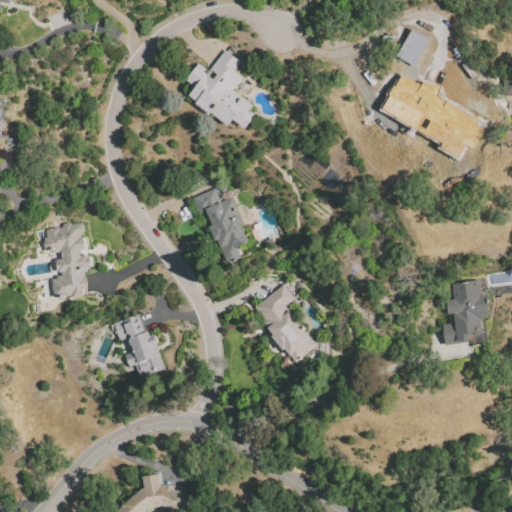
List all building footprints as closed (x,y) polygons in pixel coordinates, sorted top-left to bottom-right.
[(0,0),(11,0),(10,7),(3,6),(1,18),(0,17),(0,0)] [(411,25),(434,37),(417,69),(393,56),(411,25)] [(226,54),(241,66),(236,74),(243,80),(233,93),(254,109),(250,115),(256,120),(246,132),(234,123),(229,129),(212,115),(211,117),(197,107),(199,105),(190,98),(196,91),(187,83),(200,67),(210,75),(226,54)] [(381,110),(442,143),(440,149),(459,158),(466,145),(474,151),(487,129),(479,124),(482,118),(440,95),(443,84),(414,79),(401,73),(381,110)] [(320,181),(339,197),(349,184),(330,168),(320,181)] [(235,200),(244,222),(246,226),(242,227),(249,245),(238,250),(243,261),(229,266),(210,222),(208,216),(201,219),(194,202),(216,193),(221,205),(235,200)] [(42,238),(43,251),(51,251),(52,252),(60,251),(61,258),(55,259),(56,271),(61,271),(61,275),(56,276),(56,278),(50,278),(53,297),(71,295),(71,297),(83,296),(82,288),(88,287),(86,272),(88,272),(88,269),(91,269),(89,253),(79,254),(78,250),(84,249),(82,237),(80,237),(79,233),(83,233),(82,222),(60,225),(61,227),(45,229),(46,237),(42,238)] [(448,282),(477,278),(480,294),(484,293),(487,315),(483,315),(483,318),(477,319),(479,330),(469,332),(470,340),(445,343),(442,324),(454,323),(452,313),(446,313),(443,298),(450,297),(448,282)] [(253,307),(281,284),(293,298),(284,305),(316,345),(295,362),(267,327),(270,324),(253,307)] [(168,370),(149,377),(145,365),(131,370),(126,357),(136,354),(124,323),(141,316),(147,333),(150,331),(152,337),(155,336),(168,370)] [(143,478),(161,475),(161,488),(167,489),(192,500),(186,511),(174,511),(162,507),(151,509),(147,511),(114,511),(143,492),(146,491),(143,478)]
